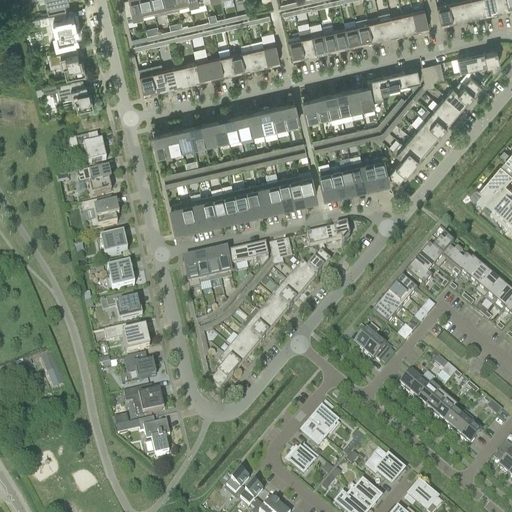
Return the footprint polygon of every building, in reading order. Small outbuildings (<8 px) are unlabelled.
[(38,0),(39,1),(40,0),(44,0),(45,0),(47,11),(65,7),(64,1),(68,0),(38,0)] [(143,18),(138,0),(124,0),(122,1),(127,22),(143,18)] [(138,0),(143,18),(142,15),(153,12),(154,16),(150,0),(138,0)] [(150,0),(154,16),(166,13),(162,0),(150,0)] [(162,0),(166,13),(178,10),(175,0),(162,0)] [(175,0),(178,10),(177,7),(188,4),(189,8),(187,0),(175,0)] [(470,0),(463,0),(459,1),(463,18),(468,17),(468,18),(475,17),(470,0)] [(482,0),(470,0),(475,17),(481,16),(481,14),(486,13),(482,0)] [(494,0),(482,0),(486,13),(490,12),(491,13),(497,12),(494,0)] [(505,0),(494,0),(497,12),(503,10),(503,9),(508,8),(505,0)] [(459,1),(448,4),(453,22),(459,21),(459,19),(463,18),(459,1)] [(296,6),(295,2),(279,6),(280,9),(281,10),(296,6)] [(453,22),(448,4),(436,6),(440,24),(445,22),(446,24),(453,22)] [(424,9),(412,12),(416,31),(423,29),(423,28),(428,26),(424,9)] [(389,12),(378,15),(378,16),(379,20),(379,22),(383,37),(387,36),(387,37),(394,36),(390,17),(389,12)] [(412,12),(401,15),(405,32),(409,31),(410,32),(416,31),(412,12)] [(65,13),(48,17),(52,34),(55,34),(57,44),(74,40),(73,34),(72,35),(71,32),(75,31),(74,26),(73,27),(71,19),(67,20),(65,13)] [(401,15),(390,17),(394,36),(400,34),(400,33),(405,32),(401,15)] [(367,18),(367,19),(368,22),(372,41),(378,39),(378,38),(383,37),(379,22),(379,20),(378,16),(367,18)] [(224,18),(209,22),(210,26),(225,23),(224,18)] [(367,19),(355,21),(360,42),(364,41),(365,42),(372,41),(367,19)] [(355,25),(344,28),(348,46),(355,45),(355,43),(360,42),(355,21),(355,25)] [(209,22),(193,25),(194,30),(210,26),(209,22)] [(297,25),(298,31),(309,29),(309,26),(308,23),(297,25)] [(309,29),(310,32),(321,29),(321,27),(320,23),(309,26),(309,29)] [(332,24),(321,27),(321,29),(322,33),(326,51),(332,50),(332,49),(337,48),(333,31),(333,30),(332,24)] [(344,28),(333,30),(337,48),(341,47),(342,48),(348,46),(344,28)] [(309,29),(298,31),(300,38),(304,57),(310,55),(310,54),(315,53),(310,32),(309,29)] [(321,29),(310,32),(315,53),(319,52),(320,53),(326,51),(321,29)] [(147,41),(146,36),(131,40),(132,44),(147,41)] [(304,57),(300,38),(288,41),(292,58),(297,57),(297,58),(304,57)] [(274,40),(262,43),(267,65),(274,63),(274,62),(279,61),(274,40)] [(262,41),(251,43),(252,49),(256,66),(261,65),(261,66),(267,65),(263,47),(262,43),(262,41)] [(194,50),(195,57),(207,55),(205,47),(194,50)] [(240,48),(229,51),(230,54),(234,71),(238,70),(239,72),(245,70),(241,52),(240,48)] [(63,67),(66,77),(85,73),(83,62),(80,62),(79,58),(78,58),(77,54),(72,55),(70,49),(46,54),(47,59),(49,59),(50,65),(61,63),(62,67),(63,67)] [(252,49),(241,52),(245,70),(252,69),(251,67),(256,66),(252,49)] [(496,50),(476,54),(479,67),(490,64),(492,71),(499,62),(496,50)] [(230,54),(219,57),(223,75),(229,74),(229,72),(234,71),(230,54)] [(468,69),(473,68),(479,67),(476,54),(456,59),(459,71),(468,69)] [(206,56),(194,58),(200,81),(207,79),(206,78),(211,77),(206,56)] [(207,56),(206,56),(211,77),(216,76),(216,77),(223,75),(219,57),(207,59),(207,56)] [(195,62),(184,65),(188,82),(193,81),(193,82),(200,81),(194,58),(195,62)] [(161,64),(150,67),(155,91),(161,89),(161,88),(166,87),(162,70),(161,64)] [(184,65),(173,67),(177,86),(184,84),(183,83),(188,82),(184,65)] [(150,67),(138,69),(143,92),(148,91),(148,92),(155,91),(150,67)] [(173,67),(162,70),(166,87),(170,86),(171,87),(177,86),(173,67)] [(416,68),(397,73),(399,85),(410,83),(412,91),(420,82),(416,68)] [(436,70),(429,71),(431,83),(434,82),(444,80),(442,75),(438,76),(436,70)] [(421,73),(424,83),(425,85),(429,84),(430,87),(431,86),(431,88),(435,87),(434,82),(431,83),(429,71),(421,73)] [(397,73),(377,77),(380,90),(387,88),(389,95),(399,92),(398,86),(399,85),(397,73)] [(453,88),(453,89),(467,100),(480,85),(472,78),(470,76),(463,85),(459,82),(453,88)] [(377,77),(367,80),(372,103),(382,101),(383,101),(380,90),(377,77)] [(362,87),(356,88),(361,108),(362,112),(363,114),(374,111),(372,105),(373,105),(372,103),(367,80),(361,81),(362,87)] [(56,87),(56,90),(58,89),(59,96),(60,100),(72,98),(72,99),(75,99),(77,107),(76,107),(77,110),(93,106),(90,95),(89,95),(88,90),(86,90),(85,88),(86,88),(85,86),(84,86),(76,88),(75,82),(57,86),(56,87)] [(424,83),(419,88),(423,91),(425,89),(431,88),(431,86),(430,87),(429,84),(425,85),(424,83)] [(55,85),(41,88),(43,95),(57,91),(55,85)] [(451,87),(444,96),(460,109),(467,100),(453,89),(453,88),(452,87),(451,87)] [(356,88),(345,91),(351,114),(362,112),(361,108),(356,88)] [(423,91),(419,88),(415,94),(419,97),(423,91)] [(345,91),(335,93),(340,117),(351,114),(345,91)] [(307,93),(301,95),(306,119),(306,120),(307,124),(319,122),(318,117),(319,117),(314,98),(308,99),(307,93)] [(335,93),(324,96),(330,119),(331,125),(342,123),(340,117),(335,93)] [(324,96),(314,98),(319,117),(318,117),(319,122),(320,121),(330,119),(324,96)] [(444,96),(438,104),(453,117),(460,109),(444,96)] [(288,104),(282,105),(286,125),(287,125),(298,122),(293,97),(286,98),(288,104)] [(395,103),(399,107),(404,100),(401,97),(395,103)] [(410,100),(405,105),(409,108),(414,103),(410,100)] [(438,104),(431,112),(446,125),(453,117),(438,104)] [(282,105),(270,108),(276,132),(287,129),(288,129),(287,125),(286,125),(282,105)] [(409,108),(405,105),(401,110),(404,114),(409,108)] [(251,106),(245,108),(247,113),(252,137),(264,134),(258,111),(253,112),(251,106)] [(393,106),(387,113),(391,116),(397,109),(393,106)] [(270,108),(258,111),(264,134),(276,132),(270,108)] [(427,109),(420,117),(424,120),(439,133),(446,125),(431,112),(427,109)] [(228,112),(222,113),(229,142),(240,140),(235,116),(229,117),(228,112)] [(218,120),(212,121),(217,145),(229,142),(222,113),(216,114),(218,120)] [(247,113),(235,116),(240,140),(252,137),(247,113)] [(396,116),(391,121),(395,125),(400,119),(396,116)] [(418,116),(411,124),(417,129),(432,142),(439,133),(424,120),(420,117),(418,116)] [(383,118),(376,126),(380,129),(386,122),(383,118)] [(212,121),(200,124),(205,148),(217,145),(212,121)] [(395,125),(391,121),(387,127),(390,130),(395,125)] [(200,124),(188,127),(194,150),(205,148),(200,124)] [(188,127),(177,130),(182,153),(194,150),(188,127)] [(158,128),(151,129),(158,159),(170,156),(165,132),(159,134),(158,128)] [(417,129),(410,137),(425,150),(432,142),(417,129)] [(177,130),(165,132),(170,156),(182,153),(177,130)] [(381,133),(377,134),(377,138),(379,139),(381,141),(386,136),(382,132),(381,133)] [(87,166),(105,161),(101,143),(98,143),(96,136),(67,142),(70,154),(83,151),(87,166)] [(410,137),(403,145),(418,158),(425,150),(410,137)] [(377,138),(374,142),(379,146),(383,142),(379,139),(377,138)] [(399,142),(392,151),(395,153),(395,154),(400,158),(401,158),(411,166),(418,158),(403,145),(399,142)] [(504,151),(500,156),(505,160),(505,161),(511,166),(511,152),(509,155),(504,151)] [(382,156),(371,158),(372,162),(377,182),(387,179),(382,156)] [(394,166),(387,167),(390,179),(394,178),(398,182),(411,166),(401,158),(400,158),(394,166)] [(361,161),(350,163),(356,187),(366,184),(362,165),(361,161)] [(372,162),(362,165),(366,184),(377,182),(372,162)] [(350,163),(340,166),(341,170),(345,189),(356,187),(350,163)] [(493,200),(506,186),(511,178),(511,175),(501,166),(476,195),(481,200),(476,206),(483,212),(485,209),(486,209),(493,200)] [(89,187),(89,189),(91,197),(111,193),(108,183),(110,183),(110,179),(108,172),(102,173),(101,168),(77,173),(78,179),(77,179),(79,184),(88,182),(90,182),(91,186),(89,187)] [(329,168),(318,171),(322,186),(322,187),(323,190),(323,191),(324,194),(335,192),(330,172),(329,168)] [(341,170),(330,172),(335,192),(345,189),(341,170)] [(310,172),(298,175),(299,179),(303,199),(316,196),(311,176),(310,172)] [(298,175),(287,178),(293,201),(303,199),(299,179),(298,175)] [(56,178),(57,184),(67,182),(66,176),(56,178)] [(287,178),(277,180),(282,204),(293,201),(287,178)] [(277,180),(266,182),(272,206),(282,204),(277,180)] [(266,182),(256,185),(261,209),(272,206),(266,182)] [(256,185),(244,188),(250,211),(261,209),(256,185)] [(511,191),(506,186),(493,200),(486,209),(492,215),(490,218),(499,226),(500,225),(511,210),(511,207),(507,203),(511,197),(511,191)] [(244,188),(232,190),(238,214),(250,211),(244,188)] [(232,190),(222,193),(227,216),(238,214),(232,190)] [(222,193),(211,195),(217,219),(227,216),(222,193)] [(211,195),(201,198),(206,221),(217,219),(211,195)] [(110,198),(81,205),(83,214),(93,212),(95,221),(90,222),(92,229),(91,229),(92,230),(116,225),(116,223),(115,219),(115,217),(118,216),(115,204),(112,205),(110,198)] [(190,200),(190,201),(191,204),(196,224),(206,221),(201,198),(190,200)] [(190,199),(180,201),(180,202),(181,206),(181,207),(185,226),(196,224),(191,204),(190,201),(190,200),(190,199)] [(180,202),(169,205),(174,229),(185,226),(181,207),(181,206),(180,202)] [(511,210),(500,225),(499,226),(511,237),(511,210)] [(326,232),(329,244),(340,242),(341,248),(349,240),(346,227),(326,232)] [(318,247),(323,246),(329,244),(326,232),(306,236),(309,249),(318,247)] [(123,235),(116,237),(99,241),(103,258),(127,253),(123,235)] [(434,240),(431,244),(435,247),(432,250),(442,258),(452,246),(443,238),(438,244),(434,240)] [(245,250),(248,263),(258,261),(260,270),(268,261),(265,246),(245,250)] [(442,258),(432,250),(428,246),(420,256),(434,267),(438,271),(445,262),(442,259),(442,258)] [(442,258),(442,259),(445,262),(450,266),(461,254),(452,246),(442,258)] [(284,247),(277,249),(280,261),(282,260),(292,258),(291,253),(286,254),(284,247)] [(277,249),(269,251),(272,262),(277,261),(278,264),(279,264),(279,266),(283,265),(282,260),(280,261),(277,249)] [(228,267),(229,267),(248,263),(245,250),(225,255),(228,267)] [(306,269),(316,278),(329,262),(321,255),(320,254),(307,269),(306,269)] [(460,274),(472,260),(471,260),(470,261),(461,254),(450,266),(460,275),(460,274)] [(220,281),(231,278),(229,267),(228,267),(225,255),(215,257),(220,281)] [(434,267),(420,256),(413,264),(427,276),(427,275),(434,267)] [(204,260),(210,283),(220,281),(215,257),(204,260)] [(109,279),(112,291),(134,286),(131,274),(131,273),(131,270),(130,270),(129,265),(128,265),(127,260),(112,264),(113,268),(107,270),(108,275),(107,276),(108,279),(109,279)] [(194,262),(199,286),(210,283),(204,260),(194,262)] [(460,274),(469,281),(481,267),(472,260),(460,274)] [(272,262),(269,266),(272,269),(276,265),(278,264),(277,261),(272,262)] [(199,286),(194,262),(183,265),(189,291),(200,288),(199,286)] [(301,264),(301,265),(294,273),(309,286),(316,278),(306,269),(307,269),(301,264)] [(427,276),(413,264),(405,274),(423,289),(431,279),(427,275),(427,276)] [(469,281),(477,288),(489,274),(481,267),(469,281)] [(266,269),(262,274),(266,277),(270,272),(266,269)] [(309,286),(294,273),(287,281),(302,294),(309,286)] [(266,277),(262,274),(257,279),(261,283),(266,277)] [(483,300),(487,296),(498,282),(489,274),(477,288),(474,292),(483,300)] [(244,282),(248,285),(253,279),(249,276),(244,282)] [(394,287),(409,300),(416,291),(401,278),(394,287)] [(280,290),(295,302),(302,294),(287,281),(280,290)] [(487,296),(483,300),(492,307),(495,303),(507,289),(498,282),(487,296)] [(242,284),(236,291),(240,294),(245,288),(242,284)] [(252,285),(248,290),(252,294),(256,288),(252,285)] [(409,300),(394,287),(386,296),(401,309),(409,300)] [(495,303),(492,307),(500,314),(502,311),(503,310),(504,311),(511,301),(511,293),(507,289),(495,303)] [(252,294),(248,290),(243,296),(247,299),(252,294)] [(273,298),(288,311),(295,302),(280,290),(273,298)] [(130,303),(128,295),(105,300),(107,308),(114,307),(118,323),(141,317),(139,306),(137,306),(136,301),(130,303)] [(401,309),(386,296),(379,305),(394,318),(401,309)] [(231,297),(225,303),(229,306),(235,300),(231,297)] [(266,306),(281,319),(288,311),(273,298),(266,306)] [(430,301),(414,318),(421,323),(436,307),(430,301)] [(511,319),(511,301),(504,311),(503,310),(502,311),(511,319)] [(238,302),(234,307),(238,310),(242,305),(238,302)] [(229,306),(225,303),(219,310),(222,313),(229,306)] [(394,318),(379,305),(371,314),(386,327),(394,318)] [(259,314),(274,327),(281,319),(266,306),(259,314)] [(231,310),(227,314),(230,318),(235,313),(231,310)] [(213,314),(206,318),(208,322),(215,318),(213,314)] [(230,318),(227,314),(221,319),(224,323),(230,318)] [(274,327),(259,314),(252,322),(267,335),(274,327)] [(248,319),(241,327),(245,331),(260,344),(267,335),(252,322),(248,319)] [(140,323),(103,331),(106,342),(122,338),(124,347),(126,353),(126,354),(139,351),(149,349),(147,343),(148,343),(145,329),(141,330),(140,323)] [(412,333),(404,327),(397,336),(404,342),(412,333)] [(363,353),(375,339),(366,330),(353,345),(363,353)] [(238,339),(253,352),(260,344),(245,331),(238,339)] [(253,352),(238,339),(231,347),(246,360),(253,352)] [(372,361),(374,359),(385,347),(375,339),(363,353),(372,361)] [(224,355),(239,368),(246,360),(231,347),(224,355)] [(374,359),(380,363),(390,351),(385,347),(374,359)] [(145,354),(125,359),(128,372),(132,371),(133,370),(134,370),(137,381),(155,377),(151,360),(146,361),(145,354)] [(53,389),(64,385),(52,355),(41,359),(53,389)] [(223,368),(233,377),(239,368),(224,355),(217,364),(222,369),(223,368)] [(31,366),(28,359),(28,358),(8,366),(0,369),(0,380),(2,380),(1,378),(31,366)] [(438,358),(434,363),(439,367),(443,362),(438,358)] [(449,380),(456,372),(447,365),(441,373),(449,380)] [(222,369),(216,376),(209,378),(211,389),(215,388),(220,392),(233,377),(223,368),(222,369)] [(418,381),(419,382),(420,380),(410,372),(399,386),(403,389),(402,390),(407,394),(418,381)] [(9,386),(16,383),(13,376),(6,379),(9,386)] [(427,389),(419,382),(418,381),(407,394),(408,394),(409,394),(413,398),(412,398),(416,402),(427,389)] [(427,389),(416,402),(420,405),(421,404),(426,408),(436,396),(439,393),(430,385),(427,389)] [(129,403),(132,402),(134,402),(136,409),(140,408),(142,416),(163,411),(159,392),(153,393),(151,386),(123,392),(123,395),(124,395),(126,402),(129,402),(129,403)] [(0,395),(3,405),(13,402),(10,391),(0,393),(0,395)] [(336,399),(340,395),(335,391),(332,395),(336,399)] [(447,400),(439,393),(436,396),(426,408),(430,412),(430,413),(434,416),(447,400)] [(443,423),(453,411),(454,411),(456,408),(447,400),(434,416),(438,420),(438,419),(443,423)] [(497,407),(492,413),(496,417),(501,411),(498,408),(497,407)] [(453,411),(443,423),(448,427),(447,428),(451,431),(465,415),(457,408),(456,408),(454,411),(453,411)] [(14,416),(16,413),(13,409),(5,412),(8,418),(14,416)] [(316,416),(308,425),(325,439),(332,431),(333,431),(338,425),(336,424),(337,424),(336,423),(327,415),(321,410),(316,416)] [(465,415),(451,431),(455,434),(456,434),(459,437),(460,437),(460,438),(471,426),(470,425),(471,424),(473,422),(465,415)] [(126,417),(120,419),(119,417),(113,418),(115,427),(125,425),(128,424),(126,417)] [(153,418),(137,422),(139,433),(143,432),(146,442),(151,441),(151,443),(154,454),(155,454),(156,457),(168,454),(164,438),(169,437),(166,422),(154,425),(153,418)] [(470,425),(471,426),(460,438),(465,443),(465,442),(469,445),(481,432),(471,424),(470,425)] [(125,425),(115,427),(116,428),(117,428),(118,433),(117,433),(117,434),(118,434),(126,432),(125,425)] [(317,448),(325,439),(308,425),(300,434),(317,448)] [(356,431),(351,437),(359,443),(363,438),(356,431)] [(497,453),(505,460),(511,451),(511,448),(506,443),(497,453)] [(295,448),(284,461),(295,470),(299,474),(302,476),(309,468),(317,459),(303,447),(299,451),(295,448)] [(348,447),(342,454),(347,458),(353,451),(348,447)] [(373,459),(366,468),(374,475),(375,474),(387,484),(390,487),(395,481),(403,472),(394,464),(393,466),(389,463),(391,461),(377,450),(371,457),(373,459)] [(508,476),(511,471),(511,451),(505,460),(498,468),(508,476)] [(321,470),(327,475),(332,469),(326,464),(321,470)] [(336,469),(330,476),(335,479),(340,473),(336,469)] [(239,473),(223,491),(232,499),(237,503),(240,501),(239,500),(246,493),(241,489),(248,480),(239,473)] [(329,487),(324,483),(320,487),(325,491),(329,487)] [(351,494),(370,510),(371,510),(370,509),(373,506),(374,506),(380,499),(362,483),(356,490),(351,485),(347,490),(351,494)] [(246,493),(239,500),(240,501),(248,508),(249,507),(254,510),(259,504),(255,500),(262,492),(253,484),(246,493)] [(414,502),(424,511),(434,511),(436,510),(431,506),(437,500),(418,485),(411,493),(417,499),(414,502)] [(342,496),(334,505),(342,511),(368,511),(370,510),(351,494),(346,500),(342,496)] [(254,510),(252,511),(276,511),(280,507),(271,500),(264,508),(259,504),(254,510)]
